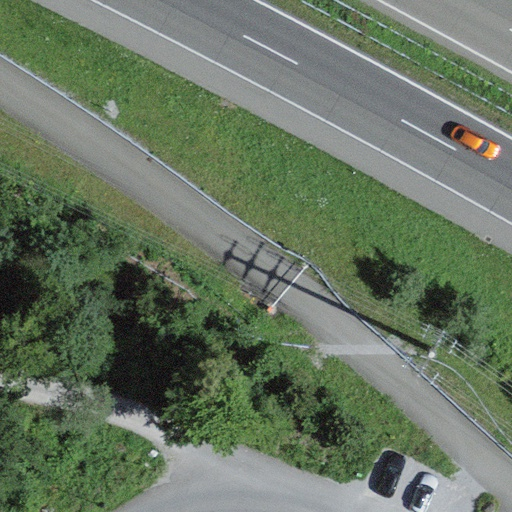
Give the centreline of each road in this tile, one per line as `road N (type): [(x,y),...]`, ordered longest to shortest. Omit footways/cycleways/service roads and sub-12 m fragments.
road 1 (motorway): [(173,0),(511,181)]
road 2 (track): [(0,379),(151,424),(184,441),(242,500)]
